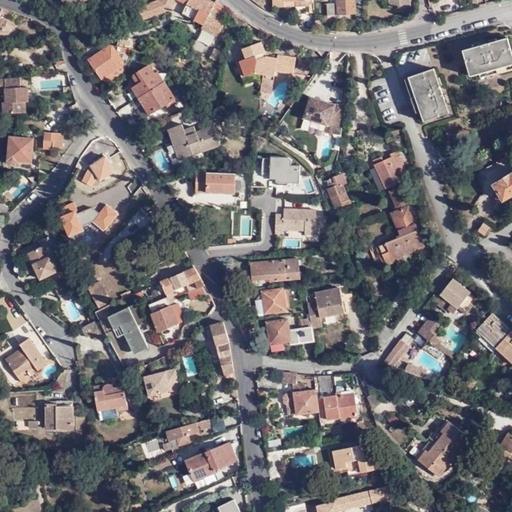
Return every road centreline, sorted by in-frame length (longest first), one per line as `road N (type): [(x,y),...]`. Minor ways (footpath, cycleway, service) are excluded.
road 1 (residential): [(107,120),(195,253),(236,335),(264,511)]
road 2 (residential): [(64,355),(10,278),(8,232),(84,135),(107,120)]
road 3 (residential): [(235,0),(312,39),(367,42),(428,30)]
road 4 (residential): [(0,1),(56,27),(71,67),(107,120)]
